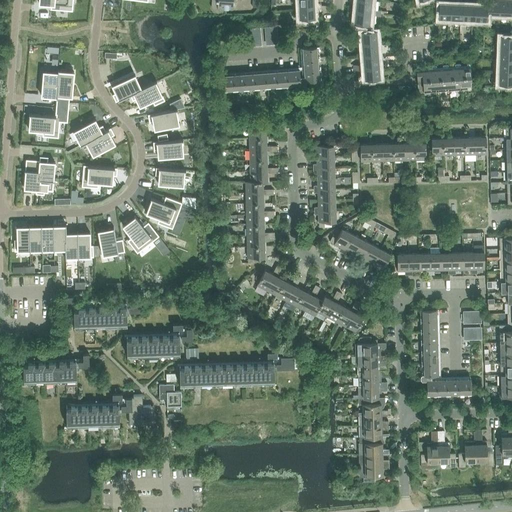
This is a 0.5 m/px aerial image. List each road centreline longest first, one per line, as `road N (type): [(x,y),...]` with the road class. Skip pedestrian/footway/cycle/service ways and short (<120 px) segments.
road 1 (residential): [(0,215),(102,210),(132,188),(139,143),(94,70),(99,0)]
road 2 (residential): [(402,296),(385,296),(297,244),(296,139),(306,128),(340,120),(340,89)]
road 3 (residential): [(405,416),(402,296)]
